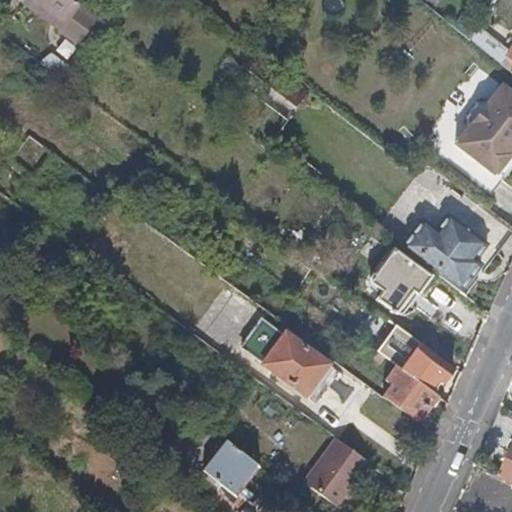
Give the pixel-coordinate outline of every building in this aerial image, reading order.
[(21,0),(21,2),(80,44),(98,18),(72,0),(21,0)] [(509,70),(510,68),(511,64),(511,45),(501,64),(509,70)] [(511,91),(510,90),(496,108),(490,103),(477,109),(471,117),(469,129),(475,134),(464,148),(501,176),(503,174),(505,176),(511,167),(511,91)] [(399,245),(453,285),(487,242),(448,212),(436,228),(422,216),(399,245)] [(377,298),(395,311),(408,294),(413,297),(430,275),(394,248),(372,278),(373,283),(383,290),(377,298)] [(408,294),(395,311),(398,313),(401,314),(406,313),(411,312),(416,309),(417,308),(422,301),(438,280),(430,275),(413,297),(408,294)] [(251,354),(309,398),(332,366),(274,323),(251,354)] [(420,342),(401,369),(429,390),(437,379),(442,382),(453,367),(420,342)] [(384,356),(374,348),(367,358),(378,366),(384,356)] [(391,383),(382,395),(416,421),(436,395),(429,390),(401,369),(396,365),(385,379),(391,383)] [(38,368),(26,382),(64,413),(76,400),(38,368)] [(336,438),(304,482),(336,505),(368,461),(336,438)] [(255,462),(227,440),(203,470),(231,492),(255,462)] [(511,454),(502,475),(511,479),(511,454)]
